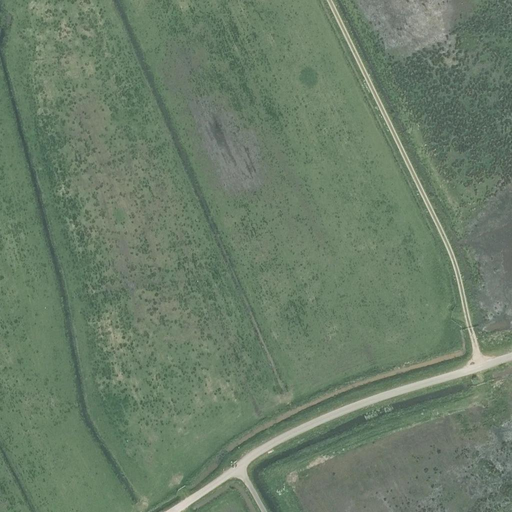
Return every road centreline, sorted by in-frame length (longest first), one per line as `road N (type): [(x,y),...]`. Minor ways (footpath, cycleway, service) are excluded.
road 1 (track): [(479,366),(454,263),(328,0)]
road 2 (unclassified): [(197,495),(288,434),(511,356)]
